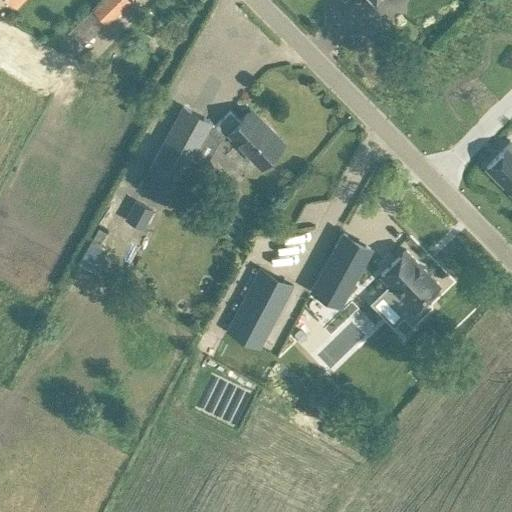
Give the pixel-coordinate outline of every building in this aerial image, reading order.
[(99,0),(93,6),(108,20),(128,0),(99,0)] [(79,21),(69,30),(79,40),(83,45),(93,35),(79,21)] [(69,30),(59,40),(69,50),(79,40),(69,30)] [(171,174),(179,178),(211,121),(183,105),(151,163),(145,174),(165,185),(171,174)] [(214,125),(224,135),(229,130),(260,163),(283,141),(270,128),(266,131),(247,112),(239,120),(230,110),(214,125)] [(511,141),(511,140),(486,165),(511,190),(511,141)] [(125,218),(137,225),(148,206),(136,199),(125,218)] [(342,231),(311,288),(340,303),(370,247),(342,231)] [(406,248),(381,273),(391,284),(383,292),(404,315),(411,322),(410,323),(411,325),(432,305),(431,304),(430,305),(422,297),(438,282),(406,248)] [(257,346),(293,282),(261,264),(225,328),(257,346)]
